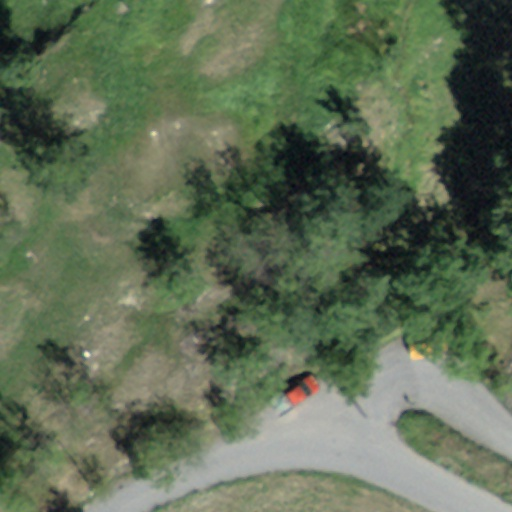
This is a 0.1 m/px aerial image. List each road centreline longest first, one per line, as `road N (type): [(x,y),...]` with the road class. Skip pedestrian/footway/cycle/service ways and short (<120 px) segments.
road 1 (residential): [(350,428),(161,481),(115,486),(76,511)]
road 2 (residential): [(350,428),(393,376),(439,370),(472,408),(511,435)]
road 3 (residential): [(475,511),(377,463),(350,428)]
